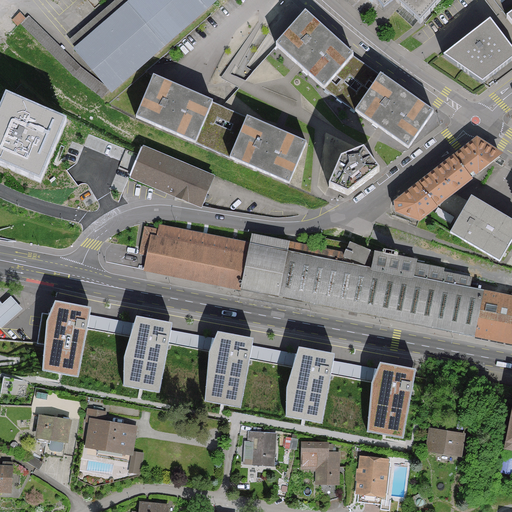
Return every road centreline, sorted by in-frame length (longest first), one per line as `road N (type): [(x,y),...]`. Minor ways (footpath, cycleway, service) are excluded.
road 1 (unclassified): [(475,120),(407,180),(334,221),(296,228),(142,213),(98,234),(79,277)]
road 2 (secondary): [(79,277),(511,362)]
road 3 (residential): [(90,511),(164,489),(290,511)]
road 4 (secondary): [(475,120),(315,0)]
road 5 (track): [(334,221),(511,284)]
